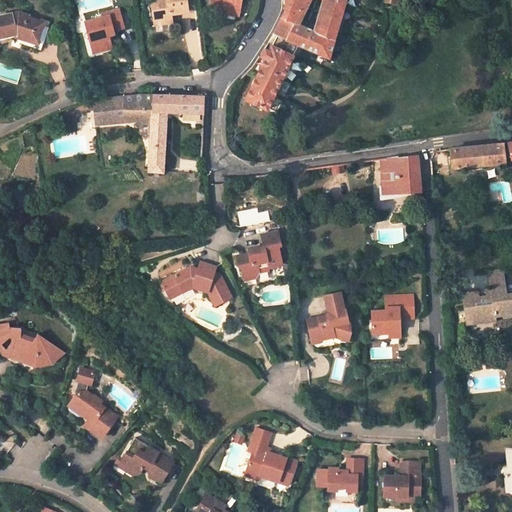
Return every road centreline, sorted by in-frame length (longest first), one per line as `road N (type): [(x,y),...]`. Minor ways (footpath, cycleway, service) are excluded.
road 1 (residential): [(423,144),(230,168),(214,148),(218,80)]
road 2 (residential): [(441,427),(423,144)]
road 3 (unclassified): [(218,80),(99,91),(0,133)]
road 4 (residential): [(283,387),(309,414),(346,428),(441,427)]
